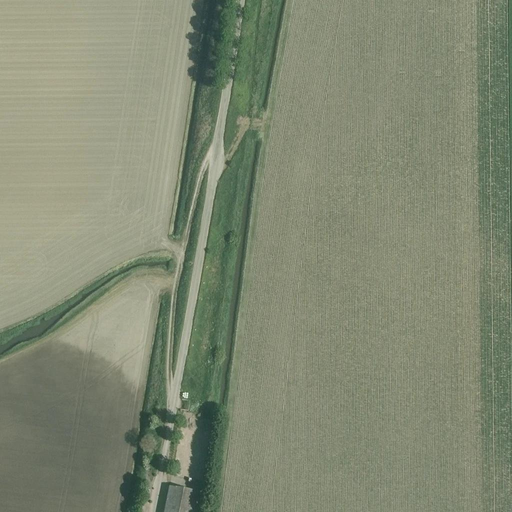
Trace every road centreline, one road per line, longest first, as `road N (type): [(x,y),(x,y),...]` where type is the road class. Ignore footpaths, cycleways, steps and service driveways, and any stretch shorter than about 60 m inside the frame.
road 1 (unclassified): [(155,511),(240,0)]
road 2 (track): [(173,402),(171,296),(196,194),(217,149)]
